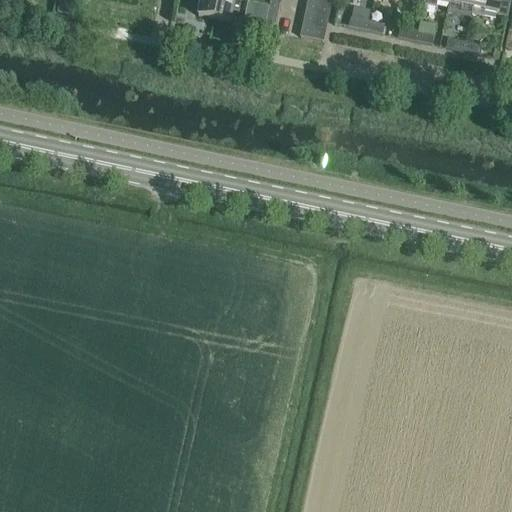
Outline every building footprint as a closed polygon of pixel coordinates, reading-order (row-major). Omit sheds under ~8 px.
[(8,0),(7,10),(21,13),(24,0),(8,0)] [(59,6),(56,16),(68,19),(71,0),(58,0),(58,6),(59,6)] [(239,15),(241,4),(221,0),(199,0),(197,11),(200,11),(198,20),(231,27),(234,14),(239,15)] [(270,0),(269,10),(279,12),(281,0),(270,0)] [(308,0),(308,5),(331,10),(333,0),(308,0)] [(406,0),(413,1),(412,6),(424,9),(425,0),(406,0)] [(425,0),(424,9),(435,11),(436,7),(448,9),(450,0),(425,0)] [(450,0),(448,9),(461,12),(460,16),(471,18),(474,0),(450,0)] [(474,0),(471,18),(484,21),(484,16),(498,19),(502,0),(474,0)] [(308,5),(305,16),(329,21),(331,10),(308,5)] [(275,29),(279,12),(269,10),(265,27),(275,29)] [(305,16),(303,29),(326,34),(329,21),(305,16)] [(350,22),(348,31),(366,35),(368,26),(350,22)] [(368,26),(366,35),(383,39),(385,29),(368,26)] [(303,29),(300,41),(322,46),(324,46),(326,34),(303,29)] [(400,33),(398,42),(415,46),(417,36),(400,33)] [(417,36),(415,46),(432,49),(434,40),(417,36)] [(448,43),(446,52),(463,56),(465,47),(448,43)] [(465,47),(463,56),(480,59),(482,50),(465,47)]
